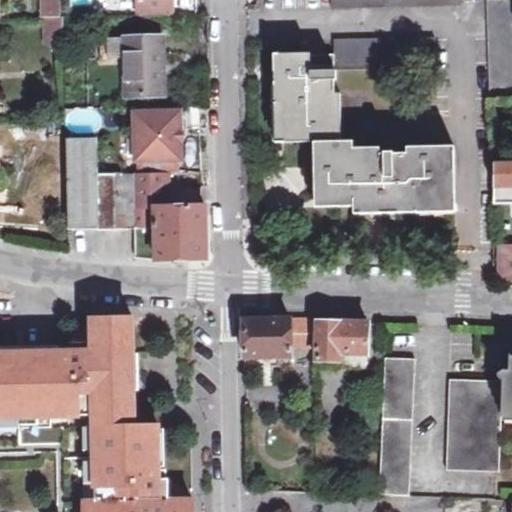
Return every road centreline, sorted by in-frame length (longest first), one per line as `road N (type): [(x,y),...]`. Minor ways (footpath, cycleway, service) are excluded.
road 1 (residential): [(220,0),(226,290)]
road 2 (residential): [(511,305),(226,290)]
road 3 (residential): [(226,290),(0,263)]
road 4 (residential): [(230,511),(226,290)]
